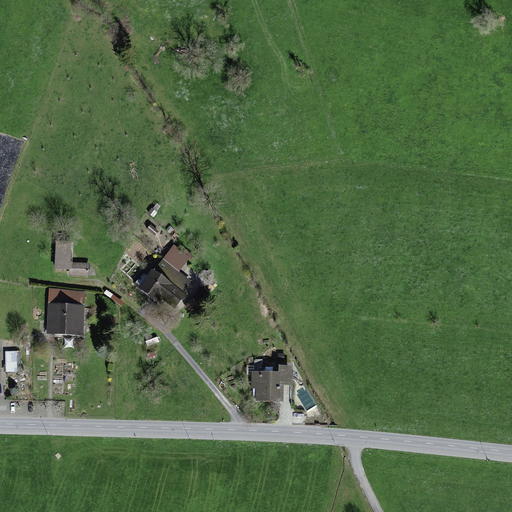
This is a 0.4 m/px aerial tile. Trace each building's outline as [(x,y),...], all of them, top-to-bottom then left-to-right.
[(75,247),(58,246),(57,272),(70,272),(70,278),(91,279),(91,268),(74,267),(75,247)] [(165,263),(142,291),(159,304),(163,298),(178,310),(189,296),(182,291),(190,282),(165,263)] [(86,299),(51,298),(50,339),(85,340),(86,299)] [(194,303),(186,311),(194,318),(202,310),(194,303)] [(6,352),(6,372),(18,372),(18,352),(6,352)] [(261,395),(261,407),(286,407),(286,391),(295,391),(295,372),(284,372),(284,377),(253,377),(253,395),(261,395)]
